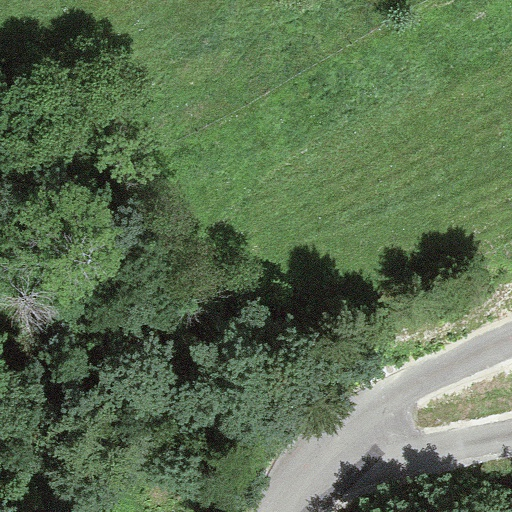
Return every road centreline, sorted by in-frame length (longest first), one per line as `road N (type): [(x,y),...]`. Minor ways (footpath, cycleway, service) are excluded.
road 1 (track): [(511,339),(349,418),(285,511)]
road 2 (track): [(511,435),(367,453),(324,448)]
